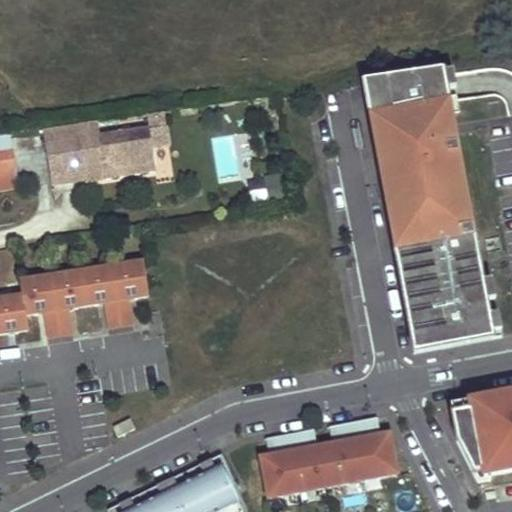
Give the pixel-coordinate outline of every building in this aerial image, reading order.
[(438,74),(359,85),(365,117),(376,115),(383,151),(371,153),(373,161),(385,158),(386,168),(375,171),(378,190),(394,187),(401,224),(385,227),(389,246),(400,244),(403,261),(392,263),(395,283),(407,281),(415,325),(404,327),(409,357),(488,342),(483,320),(481,305),(477,285),(441,93),(438,77),(438,74)] [(438,77),(441,93),(451,92),(448,75),(438,77)] [(383,151),(376,115),(365,117),(371,153),(383,151)] [(159,170),(153,127),(103,135),(101,120),(46,128),(51,156),(86,151),(90,178),(90,181),(159,170)] [(9,135),(0,136),(0,150),(11,149),(9,135)] [(0,150),(0,172),(14,171),(11,149),(0,150)] [(90,178),(86,151),(51,156),(55,183),(90,178)] [(386,168),(385,158),(373,161),(375,171),(386,168)] [(0,191),(17,189),(14,171),(0,172),(0,191)] [(401,224),(394,187),(378,190),(385,227),(401,224)] [(403,261),(400,244),(389,246),(392,263),(403,261)] [(24,294),(0,298),(0,333),(29,329),(27,314),(45,311),(57,309),(70,307),(106,302),(118,300),(131,298),(149,295),(144,261),(22,280),(24,294)] [(415,325),(407,281),(395,283),(404,327),(415,325)] [(477,285),(481,305),(490,303),(487,283),(477,285)] [(131,298),(118,300),(122,325),(135,324),(131,298)] [(122,325),(118,300),(106,302),(110,327),(122,325)] [(57,309),(61,335),(74,333),(70,307),(57,309)] [(48,337),(61,335),(57,309),(45,311),(48,337)] [(483,320),(488,342),(497,340),(493,318),(483,320)] [(511,392),(472,400),(474,410),(454,414),(459,441),(475,473),(489,471),(490,475),(491,475),(511,471),(511,392)] [(474,410),(472,400),(441,406),(459,441),(454,414),(474,410)] [(115,426),(120,436),(136,428),(132,418),(115,426)] [(379,418),(373,419),(376,436),(382,435),(379,418)] [(271,456),(262,457),(270,498),(399,474),(391,433),(382,435),(376,436),(373,419),(355,422),(338,425),(341,443),(335,444),(319,447),(313,448),(310,431),(292,434),(274,437),(277,454),(271,456)] [(341,443),(338,425),(331,426),(335,444),(341,443)] [(316,429),(310,431),(313,448),(319,447),(316,429)] [(277,454),(274,437),(268,438),(271,456),(277,454)] [(222,454),(174,478),(178,486),(221,466),(221,467),(227,464),(222,454)] [(243,511),(221,467),(221,466),(178,486),(174,478),(157,486),(161,495),(125,511),(243,511)] [(489,471),(475,473),(480,482),(492,480),(491,475),(490,475),(489,471)] [(125,511),(161,495),(157,486),(108,510),(109,511),(125,511)]
